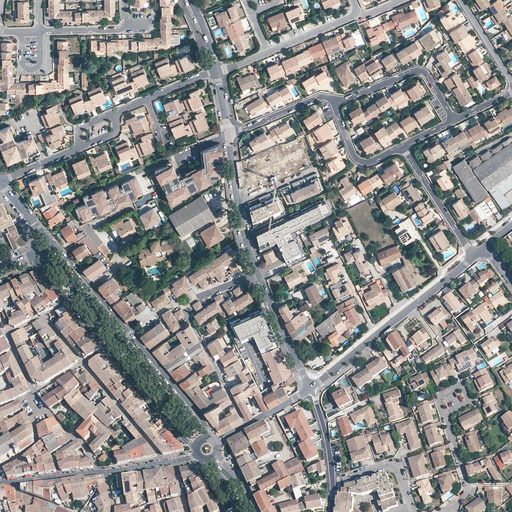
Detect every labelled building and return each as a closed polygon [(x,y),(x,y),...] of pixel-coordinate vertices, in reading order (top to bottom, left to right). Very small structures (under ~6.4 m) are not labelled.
[(24,0),(15,0),(16,2),(13,2),(13,10),(18,9),(28,9),(28,5),(29,5),(29,1),(25,1),(24,0)] [(97,10),(98,20),(102,20),(102,16),(115,16),(115,10),(113,10),(113,6),(115,6),(115,0),(105,1),(105,10),(97,10)] [(161,10),(162,14),(170,14),(170,6),(173,6),(173,2),(170,2),(169,0),(159,0),(160,6),(161,6),(161,10)] [(320,0),(324,8),(330,6),(330,5),(339,1),(338,0),(320,0)] [(440,6),(439,3),(430,8),(426,0),(423,1),(427,11),(440,6)] [(477,0),(476,1),(482,9),(488,5),(490,4),(487,0),(477,0)] [(488,5),(494,14),(503,7),(500,3),(499,4),(496,0),(490,4),(488,5)] [(476,1),(473,3),(479,11),(482,9),(476,1)] [(49,12),(49,17),(62,17),(62,21),(66,21),(66,11),(59,11),(59,2),(49,2),(49,7),(50,7),(50,12),(49,12)] [(288,20),(289,23),(298,19),(303,17),(299,6),(285,12),(288,20)] [(494,14),(490,16),(496,24),(499,22),(502,20),(507,17),(504,13),(506,12),(503,7),(494,14)] [(16,18),(16,22),(25,22),(25,18),(29,18),(29,13),(28,13),(28,9),(18,9),(18,18),(16,18)] [(82,12),(82,21),(89,21),(89,19),(93,19),(93,20),(98,20),(97,10),(89,10),(89,12),(86,12),(82,12)] [(414,10),(410,12),(396,17),(395,15),(392,17),(393,20),(396,26),(397,30),(410,25),(409,24),(414,21),(419,19),(414,10)] [(66,11),(66,21),(71,21),(71,19),(75,19),(75,21),(82,21),(82,12),(78,12),(74,12),(74,11),(66,11)] [(230,23),(225,11),(215,15),(221,27),(225,25),(230,23)] [(268,19),(271,27),(278,24),(279,28),(285,25),(284,22),(288,20),(285,12),(285,11),(268,19)] [(449,24),(452,28),(459,24),(456,20),(455,20),(453,17),(455,16),(452,11),(445,15),(444,13),(439,16),(446,26),(449,24)] [(160,21),(160,30),(170,30),(170,25),(170,21),(170,14),(162,14),(162,18),(162,21),(160,21)] [(502,20),(508,28),(511,25),(511,18),(510,15),(507,17),(502,20)] [(230,23),(225,25),(231,39),(244,34),(240,24),(242,23),(240,19),(231,23),(230,23)] [(396,26),(393,20),(387,22),(390,29),(396,26)] [(448,31),(454,40),(464,34),(462,32),(466,30),(461,22),(459,24),(452,28),(448,31)] [(366,30),(372,43),(386,37),(381,25),(378,27),(379,28),(373,31),(372,29),(372,28),(366,30)] [(415,41),(420,50),(425,47),(429,45),(430,47),(441,40),(434,29),(415,41)] [(154,39),(154,49),(158,49),(158,48),(166,47),(166,45),(171,44),(171,39),(171,34),(170,30),(160,30),(161,39),(154,39)] [(244,34),(231,39),(233,44),(235,43),(239,51),(249,47),(245,38),(249,37),(247,32),(246,33),(244,34)] [(344,32),(336,36),(336,37),(341,49),(346,46),(346,47),(355,44),(351,35),(346,37),(345,36),(344,32)] [(462,48),(465,53),(475,46),(473,42),(474,41),(468,32),(467,32),(464,34),(454,40),(460,49),(462,48)] [(327,53),(327,55),(341,49),(336,37),(332,39),(331,38),(322,42),(327,53)] [(123,42),(123,50),(138,49),(138,41),(134,41),(131,41),(131,39),(123,40),(123,42)] [(138,41),(138,49),(154,49),(154,39),(146,39),(146,41),(142,41),(138,41)] [(91,40),(91,50),(95,50),(95,54),(105,54),(105,50),(107,50),(107,41),(103,42),(99,42),(99,40),(91,40)] [(111,41),(107,41),(107,50),(114,50),(123,50),(123,42),(119,42),(119,40),(114,40),(114,41),(111,41)] [(59,53),(59,57),(68,57),(68,49),(66,49),(66,46),(67,45),(67,41),(57,41),(57,49),(59,49),(59,53)] [(411,57),(411,58),(421,52),(420,50),(415,41),(405,47),(411,57)] [(1,43),(2,58),(10,58),(10,54),(10,51),(12,51),(12,42),(1,43)] [(309,50),(312,59),(327,53),(322,42),(319,44),(319,45),(315,47),(314,46),(308,48),(309,50)] [(465,53),(471,62),(480,56),(481,56),(479,52),(480,51),(476,45),(475,46),(465,53)] [(391,56),(395,62),(399,59),(402,63),(411,57),(405,47),(391,56)] [(434,63),(441,74),(442,73),(449,68),(451,68),(446,61),(450,58),(444,49),(436,54),(439,60),(434,63)] [(296,58),(299,66),(313,60),(312,59),(309,50),(295,56),(296,58)] [(376,63),(380,68),(385,65),(387,69),(396,64),(395,62),(391,56),(390,54),(376,63)] [(173,64),(177,73),(180,72),(191,68),(188,60),(189,59),(187,55),(175,60),(176,62),(173,64)] [(472,67),(478,77),(479,76),(488,70),(483,61),(480,56),(471,62),(474,66),(472,67)] [(58,64),(58,72),(68,72),(68,68),(68,64),(68,57),(59,57),(59,61),(59,64),(58,64)] [(373,57),(363,63),(365,66),(375,60),(373,57)] [(12,74),(12,66),(11,66),(10,62),(10,58),(2,58),(2,66),(3,66),(3,69),(2,69),(0,69),(0,70),(0,73),(0,72),(0,74),(2,74),(12,74)] [(155,63),(159,74),(167,71),(168,72),(172,71),(172,72),(174,75),(177,74),(177,73),(173,64),(170,65),(167,58),(155,63)] [(286,72),(286,74),(300,68),(299,66),(296,58),(287,62),(285,59),(281,61),(282,64),(286,72)] [(371,75),(372,76),(381,70),(380,68),(376,63),(375,60),(365,66),(371,75)] [(267,67),(271,78),(286,72),(282,64),(278,66),(277,63),(267,67)] [(334,70),(346,87),(355,81),(346,67),(344,63),(334,70)] [(354,69),(360,79),(367,75),(368,76),(371,75),(365,66),(363,63),(354,69)] [(302,82),(307,90),(319,83),(320,85),(329,79),(324,71),(328,68),(325,64),(320,67),(322,71),(315,76),(314,74),(302,82)] [(130,82),(134,92),(138,90),(137,87),(136,86),(141,84),(141,82),(147,79),(143,68),(131,73),(134,80),(130,82)] [(447,81),(450,87),(452,86),(461,80),(455,71),(452,73),(449,68),(442,73),(445,77),(443,79),(445,82),(447,81)] [(488,70),(479,76),(481,80),(486,76),(491,73),(488,70)] [(51,82),(51,92),(65,92),(64,88),(69,88),(68,82),(70,82),(70,78),(68,78),(68,72),(58,72),(58,82),(51,82)] [(499,81),(494,73),(492,75),(487,78),(485,79),(489,87),(499,81)] [(0,84),(2,84),(3,89),(7,89),(16,89),(16,93),(16,98),(20,98),(19,83),(14,83),(13,83),(12,74),(2,74),(2,79),(0,79),(0,84)] [(236,78),(242,90),(256,85),(256,87),(260,85),(255,74),(251,75),(251,74),(248,75),(248,76),(242,79),(240,76),(236,78)] [(112,81),(118,96),(130,91),(131,93),(134,92),(130,82),(127,83),(124,76),(112,81)] [(473,88),(475,87),(473,82),(470,77),(467,79),(473,88)] [(141,84),(136,86),(137,87),(149,83),(147,79),(141,82),(141,84)] [(401,90),(406,98),(410,96),(411,97),(422,91),(418,85),(420,84),(416,79),(409,84),(410,85),(411,86),(406,89),(405,88),(401,90)] [(459,96),(463,103),(471,98),(464,87),(465,87),(461,80),(452,86),(456,93),(455,93),(457,97),(459,96)] [(20,98),(20,103),(24,103),(24,93),(36,92),(35,84),(31,84),(28,84),(28,82),(19,83),(20,98)] [(35,84),(36,92),(51,92),(51,82),(43,82),(43,84),(39,84),(35,84)] [(269,102),(271,105),(280,100),(278,97),(281,96),(282,98),(283,99),(291,93),(287,86),(278,92),(277,90),(265,97),(269,102)] [(95,108),(94,106),(93,104),(98,102),(98,101),(104,98),(100,87),(88,92),(91,99),(87,100),(92,110),(95,108)] [(390,103),(392,106),(396,103),(397,105),(407,99),(406,98),(401,90),(399,87),(390,93),(390,94),(386,97),(390,103)] [(183,100),(188,112),(200,107),(197,99),(198,99),(196,95),(198,94),(201,93),(199,89),(189,93),(191,97),(183,100)] [(246,106),(250,113),(257,109),(258,111),(265,106),(264,105),(269,102),(265,97),(262,91),(257,93),(260,98),(246,106)] [(380,108),(380,109),(390,103),(386,97),(384,93),(374,99),(375,100),(380,108)] [(69,100),(74,111),(81,108),(82,109),(86,107),(86,109),(88,112),(92,110),(87,100),(84,102),(81,95),(69,100)] [(166,116),(168,120),(178,116),(176,113),(183,110),(178,98),(163,104),(168,115),(166,116)] [(366,107),(370,114),(380,108),(375,100),(365,106),(366,107)] [(351,115),(354,120),(364,114),(366,117),(370,114),(366,107),(362,110),(358,104),(348,111),(350,116),(351,115)] [(419,121),(419,122),(432,114),(426,104),(413,112),(414,114),(416,117),(419,121)] [(41,115),(46,127),(57,122),(54,115),(55,115),(53,110),(55,110),(58,109),(56,105),(46,109),(48,112),(41,115)] [(494,118),(498,124),(502,121),(504,125),(511,119),(511,107),(507,110),(499,116),(498,115),(494,117),(494,118)] [(189,121),(194,133),(205,128),(202,121),(203,121),(202,116),(203,116),(206,114),(205,111),(195,115),(196,118),(189,121)] [(302,120),(308,128),(322,120),(316,111),(302,120)] [(404,128),(406,131),(411,127),(410,126),(414,123),(415,124),(419,121),(416,117),(414,114),(410,116),(408,114),(399,120),(400,122),(404,128)] [(134,131),(135,134),(149,128),(144,117),(137,119),(135,116),(125,120),(127,124),(130,123),(132,127),(135,126),(137,130),(134,131)] [(485,124),(480,126),(485,134),(486,135),(490,133),(500,127),(498,124),(494,118),(494,117),(489,120),(490,121),(489,122),(488,121),(484,123),(485,124)] [(169,124),(175,138),(187,133),(188,136),(192,134),(188,124),(184,126),(181,119),(169,124)] [(390,136),(391,137),(397,133),(404,128),(400,122),(397,124),(395,121),(384,127),(390,136)] [(274,140),(279,137),(280,138),(287,134),(288,135),(292,132),(287,123),(284,124),(278,128),(278,126),(269,132),(270,133),(274,140)] [(470,143),(473,148),(477,146),(474,141),(485,134),(480,126),(478,123),(468,130),(468,131),(464,134),(470,143)] [(312,132),(320,146),(330,140),(327,136),(331,134),(325,124),(312,132)] [(46,136),(51,148),(65,142),(60,130),(63,129),(61,125),(51,129),(53,133),(46,136)] [(374,131),(381,144),(386,141),(385,139),(390,136),(384,127),(383,125),(378,128),(374,131)] [(1,149),(4,156),(16,160),(28,155),(38,150),(31,134),(28,135),(29,138),(25,139),(18,142),(15,140),(12,134),(10,130),(12,129),(11,126),(0,130),(0,142),(1,142),(4,148),(1,149)] [(458,145),(460,149),(470,143),(464,134),(462,131),(453,137),(458,145)] [(249,142),(254,150),(261,145),(262,146),(269,141),(270,142),(274,140),(270,133),(266,136),(264,132),(249,142)] [(135,144),(140,156),(152,151),(149,144),(151,143),(149,139),(150,138),(153,137),(151,133),(141,138),(142,141),(135,144)] [(359,140),(365,149),(371,145),(372,147),(376,144),(369,134),(359,140)] [(447,151),(448,152),(458,145),(453,137),(452,136),(442,143),(447,151)] [(320,152),(324,158),(328,156),(336,151),(338,150),(334,144),(335,144),(332,139),(330,140),(320,146),(319,147),(322,151),(320,152)] [(116,147),(122,160),(133,156),(134,158),(138,157),(134,147),(130,148),(127,142),(116,147)] [(162,166),(154,170),(158,177),(159,177),(166,188),(164,189),(166,193),(165,193),(168,198),(194,183),(198,189),(206,184),(206,183),(224,174),(220,143),(202,150),(202,152),(200,153),(201,164),(178,177),(171,165),(168,167),(167,164),(162,167),(162,166)] [(423,151),(430,162),(443,154),(442,153),(447,151),(442,143),(438,145),(437,144),(429,149),(428,148),(423,151)] [(458,145),(448,152),(451,156),(461,150),(460,149),(458,145)] [(329,168),(332,173),(337,170),(336,169),(340,166),(341,168),(345,165),(342,160),(340,161),(337,156),(339,155),(336,151),(328,156),(331,160),(326,163),(328,168),(329,168)] [(92,154),(89,156),(94,168),(97,167),(100,172),(111,167),(105,153),(102,154),(103,157),(99,159),(98,156),(94,157),(92,154)] [(274,153),(258,159),(263,174),(280,168),(274,153)] [(84,158),(72,163),(74,167),(81,164),(80,162),(85,159),(84,158)] [(74,167),(78,177),(90,172),(85,159),(80,162),(81,164),(74,167)] [(453,167),(477,203),(488,195),(463,159),(453,167)] [(448,160),(444,162),(448,168),(449,170),(453,167),(448,160)] [(434,175),(443,189),(451,183),(443,170),(448,168),(444,162),(439,164),(442,170),(439,171),(434,175)] [(385,180),(385,181),(389,179),(390,180),(402,173),(395,163),(384,170),(385,172),(381,175),(385,180)] [(369,179),(374,187),(377,185),(381,182),(385,180),(381,175),(379,172),(369,179)] [(511,172),(488,189),(503,209),(509,204),(503,195),(511,187),(511,172)] [(69,185),(64,174),(57,177),(56,175),(55,173),(51,175),(50,173),(46,174),(50,184),(54,183),(57,189),(69,185)] [(289,185),(279,189),(283,198),(287,196),(289,195),(292,201),(296,200),(297,202),(305,198),(305,196),(311,194),(312,195),(319,192),(318,191),(323,189),(317,173),(306,178),(308,183),(306,184),(304,178),(292,184),(295,190),(292,191),(289,185)] [(43,176),(29,182),(34,194),(41,191),(47,204),(57,200),(54,193),(51,195),(43,176)] [(354,188),(350,183),(351,183),(346,176),(340,180),(340,183),(343,184),(345,187),(339,191),(344,199),(352,194),(356,192),(358,195),(362,192),(358,186),(354,188)] [(136,178),(135,177),(117,184),(119,188),(123,187),(121,184),(136,178)] [(142,193),(136,178),(121,184),(123,187),(119,188),(117,184),(103,190),(102,188),(83,196),(86,203),(75,208),(78,214),(80,215),(81,214),(84,220),(111,208),(112,210),(117,208),(116,207),(130,201),(131,201),(130,200),(137,197),(136,195),(142,193)] [(362,192),(363,194),(374,187),(369,179),(368,178),(358,185),(358,186),(362,192)] [(402,190),(410,203),(419,197),(415,191),(411,184),(409,185),(407,182),(401,186),(404,189),(402,190)] [(465,195),(461,188),(455,192),(459,199),(461,198),(465,195)] [(378,201),(382,211),(383,211),(384,210),(387,208),(388,210),(401,202),(394,191),(379,201),(378,201)] [(202,194),(167,213),(180,236),(215,217),(202,194)] [(269,194),(259,198),(261,202),(249,208),(252,223),(267,216),(269,220),(273,218),(271,214),(283,208),(277,196),(271,198),(269,194)] [(455,207),(461,217),(468,212),(474,220),(479,217),(473,208),(469,210),(461,198),(459,199),(452,203),(455,207)] [(47,220),(51,226),(64,217),(60,211),(58,212),(54,206),(61,203),(58,200),(57,200),(47,204),(40,207),(43,212),(48,219),(47,220)] [(320,200),(254,232),(259,250),(274,244),(276,248),(279,246),(287,264),(303,256),(290,230),(330,211),(324,200),(320,202),(320,200)] [(414,206),(425,224),(433,218),(429,211),(427,212),(421,202),(414,206)] [(455,207),(452,209),(458,219),(461,217),(455,207)] [(160,220),(153,208),(140,215),(147,228),(160,220)] [(0,228),(0,229),(2,228),(12,223),(12,222),(8,214),(7,214),(6,215),(7,218),(3,220),(3,221),(4,223),(0,224),(0,228)] [(104,255),(105,256),(111,253),(84,220),(80,215),(78,214),(73,218),(87,234),(100,250),(104,255)] [(332,226),(335,232),(339,230),(338,228),(341,226),(344,232),(349,230),(347,225),(348,224),(345,219),(342,221),(340,217),(334,220),(336,224),(332,226)] [(87,234),(73,218),(68,221),(66,222),(68,224),(60,229),(68,241),(71,239),(73,241),(75,239),(78,237),(79,239),(87,234)] [(116,229),(122,238),(127,235),(136,230),(130,220),(124,223),(122,220),(115,224),(115,223),(110,225),(113,231),(116,229)] [(198,230),(206,245),(223,237),(215,221),(198,230)] [(17,235),(17,234),(13,225),(6,228),(7,232),(5,233),(12,249),(16,247),(16,246),(17,245),(17,244),(16,244),(15,243),(14,241),(14,239),(15,238),(15,237),(16,236),(17,235)] [(331,236),(326,226),(309,234),(314,245),(331,236)] [(431,236),(440,249),(445,246),(444,244),(448,242),(440,230),(431,236)] [(25,244),(25,243),(26,242),(26,241),(26,239),(26,238),(26,237),(25,236),(24,235),(23,234),(21,234),(20,234),(19,234),(18,234),(17,234),(17,235),(16,236),(15,237),(15,238),(14,239),(14,241),(15,243),(16,244),(17,244),(17,245),(18,245),(20,245),(21,245),(22,245),(23,245),(24,244),(25,244)] [(75,253),(78,258),(80,260),(88,255),(85,252),(89,251),(84,244),(86,243),(95,254),(98,252),(100,250),(87,234),(79,239),(77,241),(80,245),(75,248),(77,251),(75,253)] [(431,236),(429,237),(438,250),(440,249),(431,236)] [(166,249),(167,253),(173,252),(171,243),(160,245),(159,239),(150,241),(151,245),(151,247),(147,248),(146,247),(142,248),(143,252),(141,253),(138,254),(141,265),(148,263),(148,262),(154,260),(154,262),(164,259),(163,255),(161,251),(166,249)] [(377,254),(382,266),(391,263),(390,261),(401,256),(397,245),(377,254)] [(236,257),(231,248),(224,252),(231,262),(235,268),(238,267),(234,260),(232,261),(231,260),(236,257)] [(369,270),(367,265),(368,264),(366,260),(362,262),(360,257),(363,255),(360,248),(352,251),(351,249),(344,253),(348,262),(352,260),(351,256),(354,255),(356,258),(356,259),(355,260),(362,274),(369,270)] [(272,249),(263,253),(267,262),(272,260),(276,258),(272,249)] [(231,262),(224,252),(217,256),(225,267),(223,265),(229,262),(229,263),(227,264),(231,271),(235,268),(231,262)] [(225,267),(217,256),(210,261),(219,274),(219,273),(223,279),(226,277),(222,271),(220,272),(219,271),(225,267)] [(88,275),(93,281),(103,274),(101,271),(107,267),(100,257),(83,269),(88,275)] [(219,274),(210,261),(204,265),(208,273),(209,273),(211,276),(217,272),(218,274),(216,275),(220,281),(223,279),(219,273),(219,274)] [(405,264),(409,273),(414,270),(410,261),(405,264)] [(331,284),(339,280),(335,271),(341,268),(338,262),(325,268),(331,279),(329,280),(331,284)] [(284,276),(289,287),(302,280),(303,282),(308,280),(303,271),(299,273),(297,270),(302,268),(300,263),(291,267),(293,272),(284,276)] [(392,271),(402,290),(414,283),(409,273),(405,264),(392,271)] [(204,276),(208,273),(204,265),(195,271),(201,279),(201,280),(205,286),(208,284),(209,284),(204,276)] [(476,280),(480,286),(493,277),(487,270),(483,273),(483,272),(480,273),(479,271),(473,276),(476,280)] [(201,279),(195,271),(188,275),(186,271),(184,273),(185,274),(187,273),(190,279),(191,279),(193,283),(197,280),(198,281),(201,279)] [(30,275),(43,295),(50,291),(45,285),(35,274),(35,273),(34,273),(30,275)] [(190,279),(187,273),(185,274),(184,273),(181,275),(189,287),(191,286),(188,281),(190,279)] [(24,299),(30,305),(31,303),(39,298),(45,305),(40,308),(43,313),(48,310),(58,305),(59,302),(50,291),(43,295),(30,275),(27,277),(24,278),(16,282),(24,298),(24,299)] [(189,287),(181,275),(178,276),(180,279),(177,281),(184,292),(187,290),(187,288),(189,287)] [(101,291),(105,295),(117,286),(118,286),(113,277),(98,287),(101,291)] [(340,279),(339,280),(331,284),(329,285),(337,300),(353,292),(347,281),(342,283),(340,279)] [(480,286),(476,280),(461,292),(468,300),(471,298),(474,296),(477,293),(475,290),(480,286)] [(184,292),(177,281),(174,283),(175,285),(167,290),(169,292),(173,290),(176,295),(180,292),(181,294),(184,292)] [(19,301),(21,303),(23,302),(21,300),(24,298),(16,282),(14,283),(11,284),(19,301)] [(376,282),(369,285),(371,289),(372,290),(377,288),(377,289),(379,288),(376,282)] [(499,287),(496,283),(488,288),(491,293),(499,287)] [(28,321),(31,319),(32,318),(31,316),(21,303),(19,301),(11,284),(6,286),(11,297),(14,304),(16,306),(21,312),(25,317),(28,321)] [(320,298),(313,284),(305,288),(313,304),(321,299),(320,299),(320,298)] [(454,290),(450,285),(442,291),(447,296),(444,298),(447,302),(449,304),(445,306),(451,313),(461,305),(451,293),(454,290)] [(11,297),(6,286),(0,288),(0,300),(1,302),(11,297)] [(105,295),(110,302),(119,296),(117,293),(120,290),(117,286),(105,295)] [(246,304),(253,299),(248,291),(242,295),(241,294),(243,293),(239,287),(235,289),(239,295),(245,304),(246,304)] [(363,293),(369,306),(381,300),(380,297),(383,296),(379,288),(377,289),(377,288),(372,290),(371,289),(363,293)] [(238,309),(246,304),(245,304),(239,295),(235,289),(232,291),(237,297),(238,296),(239,297),(233,301),(231,298),(230,299),(232,302),(236,308),(237,307),(238,309)] [(117,310),(122,315),(131,309),(136,306),(143,301),(133,290),(126,295),(134,305),(131,307),(122,297),(113,304),(117,310)] [(170,299),(167,294),(169,292),(167,290),(157,296),(163,305),(167,303),(166,301),(170,299)] [(495,308),(500,305),(506,301),(501,292),(490,300),(495,308)] [(230,312),(236,308),(232,302),(230,299),(226,302),(224,300),(221,294),(220,293),(217,295),(221,302),(223,301),(230,312)] [(221,302),(217,295),(214,297),(216,300),(208,305),(213,313),(221,308),(218,304),(221,302)] [(163,305),(157,296),(153,299),(151,296),(145,300),(149,306),(153,303),(156,308),(159,305),(160,307),(163,305)] [(31,316),(32,318),(33,319),(38,315),(36,313),(35,312),(30,305),(24,299),(24,298),(21,300),(23,302),(21,303),(31,316)] [(310,306),(306,300),(298,305),(301,311),(308,307),(310,306)] [(473,312),(479,321),(482,319),(485,322),(492,317),(488,310),(490,308),(492,310),(495,308),(490,300),(473,312)] [(208,305),(202,309),(202,308),(203,307),(199,301),(196,303),(199,309),(200,308),(206,318),(213,313),(208,305)] [(337,310),(346,328),(351,326),(352,327),(361,322),(352,303),(351,303),(347,305),(345,301),(335,306),(337,310)] [(136,306),(140,311),(146,306),(142,302),(136,306)] [(199,309),(196,303),(192,305),(196,311),(199,310),(200,311),(194,315),(199,323),(206,318),(200,308),(199,309)] [(281,313),(286,321),(294,315),(297,314),(293,308),(289,311),(286,304),(279,308),(278,308),(281,313)] [(287,326),(289,332),(309,315),(308,313),(310,312),(308,307),(301,311),(297,314),(294,315),(286,321),(285,322),(287,326)] [(429,317),(436,326),(440,324),(439,322),(446,317),(449,315),(443,307),(429,317)] [(55,312),(62,321),(65,319),(71,326),(77,322),(73,318),(65,309),(64,309),(64,308),(63,308),(62,308),(55,312)] [(125,318),(128,322),(136,315),(131,309),(122,315),(125,318)] [(163,316),(167,322),(182,312),(180,309),(174,313),(175,314),(174,315),(170,309),(162,315),(163,316)] [(264,310),(231,324),(238,339),(252,333),(275,383),(285,377),(288,375),(291,374),(264,310)] [(323,335),(325,338),(327,336),(330,341),(331,340),(334,343),(342,337),(340,333),(346,328),(337,310),(330,316),(334,326),(323,335)] [(25,317),(21,312),(11,316),(12,319),(16,327),(27,321),(28,321),(25,317)] [(182,312),(167,322),(171,329),(179,324),(176,319),(177,318),(178,319),(184,315),(182,312)] [(462,320),(472,332),(476,329),(473,325),(479,321),(473,312),(462,320)] [(289,332),(295,343),(314,328),(309,315),(289,332)] [(316,327),(323,335),(334,326),(330,316),(316,327)] [(221,324),(215,317),(208,321),(206,323),(208,327),(211,331),(215,328),(221,324)] [(446,317),(439,322),(440,324),(444,329),(448,326),(451,324),(446,317)] [(505,322),(499,326),(504,332),(507,329),(506,328),(508,326),(511,323),(511,320),(510,318),(505,322)] [(55,326),(61,334),(71,326),(65,319),(62,321),(59,323),(55,326)] [(32,325),(39,334),(44,331),(50,328),(46,324),(41,320),(40,320),(34,323),(32,325)] [(169,333),(160,321),(140,336),(143,340),(145,338),(148,342),(146,343),(149,347),(169,333)] [(61,334),(66,339),(79,330),(82,328),(79,325),(77,322),(71,326),(61,334)] [(156,355),(163,364),(198,340),(197,337),(193,332),(189,324),(175,334),(181,343),(169,351),(163,343),(152,351),(156,355)] [(211,331),(208,327),(206,328),(211,335),(217,331),(215,328),(211,331)] [(391,363),(394,369),(408,360),(410,362),(414,359),(395,329),(394,327),(385,334),(389,339),(387,341),(395,352),(397,352),(400,350),(404,355),(391,363)] [(47,336),(51,340),(57,336),(53,332),(50,328),(44,331),(39,334),(42,339),(47,336)] [(66,339),(73,348),(76,345),(89,336),(85,332),(82,328),(79,330),(66,339)] [(14,341),(16,346),(24,342),(28,340),(23,329),(13,335),(12,335),(12,336),(12,337),(14,341)] [(410,340),(416,348),(419,346),(426,341),(430,338),(423,329),(418,333),(419,334),(410,340)] [(462,345),(467,342),(459,330),(446,340),(450,346),(458,340),(462,345)] [(80,356),(84,358),(88,356),(100,349),(89,336),(76,345),(73,348),(80,356)] [(0,338),(0,354),(9,349),(3,337),(0,338)] [(482,347),(488,355),(501,346),(495,337),(482,347)] [(207,344),(213,354),(222,349),(216,338),(207,344)] [(166,367),(169,371),(183,361),(186,360),(192,356),(203,349),(198,340),(163,364),(166,367)] [(21,358),(25,367),(34,361),(24,342),(16,346),(21,358)] [(438,358),(446,353),(441,345),(422,358),(426,363),(432,359),(433,361),(437,357),(438,358)] [(225,353),(219,356),(225,366),(227,364),(238,358),(232,348),(225,353)] [(62,353),(72,367),(72,366),(75,364),(77,362),(67,349),(62,353)] [(210,361),(203,349),(192,356),(196,361),(199,359),(203,366),(210,361)] [(222,349),(213,354),(215,358),(219,356),(225,353),(222,349)] [(473,349),(450,361),(452,364),(454,369),(458,367),(461,373),(470,368),(468,363),(471,362),(478,358),(473,349)] [(383,352),(389,361),(392,359),(386,350),(383,352)] [(0,372),(1,375),(5,373),(4,368),(10,365),(13,373),(14,373),(16,380),(18,378),(22,375),(20,371),(19,368),(15,361),(11,353),(5,357),(0,359),(0,372)] [(72,367),(62,353),(55,358),(56,359),(46,365),(51,372),(46,375),(49,381),(54,378),(55,377),(72,367)] [(89,367),(106,387),(121,375),(103,353),(89,363),(89,367)] [(44,366),(39,357),(37,359),(34,361),(25,367),(27,370),(31,380),(44,384),(49,381),(46,375),(51,372),(46,365),(44,366)] [(244,367),(238,358),(227,364),(229,367),(225,370),(227,373),(231,371),(232,374),(237,371),(244,367)] [(373,377),(388,368),(382,358),(378,361),(376,358),(369,363),(371,365),(367,368),(368,370),(373,377)] [(186,360),(183,361),(192,373),(194,371),(186,360)] [(394,369),(397,373),(410,365),(408,360),(394,369)] [(173,375),(179,382),(192,373),(183,361),(169,371),(173,375)] [(213,367),(210,361),(203,366),(198,369),(202,374),(206,371),(213,367)] [(438,385),(443,383),(442,380),(446,378),(446,379),(449,378),(452,376),(453,377),(457,375),(454,369),(452,364),(448,366),(447,364),(443,366),(434,370),(434,369),(430,371),(438,385)] [(237,371),(243,381),(252,376),(251,375),(246,365),(244,367),(237,371)] [(511,365),(500,373),(506,383),(510,381),(511,382),(511,381),(511,365)] [(71,373),(84,387),(92,379),(86,372),(83,368),(82,368),(82,372),(82,377),(80,378),(79,375),(76,371),(71,373)] [(477,379),(474,380),(478,387),(480,386),(483,391),(494,385),(485,368),(474,374),(476,378),(478,376),(479,378),(477,379)] [(373,377),(368,370),(364,372),(362,370),(356,374),(357,377),(353,379),(360,389),(374,379),(373,377)] [(180,384),(183,387),(199,376),(195,371),(194,371),(192,373),(179,382),(180,384)] [(15,390),(7,392),(6,389),(4,394),(0,395),(0,405),(7,402),(25,393),(18,378),(16,380),(14,373),(10,374),(6,376),(9,384),(11,383),(15,390)] [(295,378),(293,373),(291,374),(288,375),(290,377),(286,379),(288,382),(295,378)] [(42,400),(49,409),(64,399),(70,396),(74,390),(79,385),(79,384),(70,374),(42,392),(38,394),(41,400),(42,400)] [(18,378),(25,393),(30,391),(26,382),(22,375),(18,378)] [(107,388),(110,392),(116,387),(119,384),(125,380),(121,375),(106,387),(107,388)] [(186,391),(191,396),(201,388),(197,384),(201,381),(200,379),(203,377),(201,375),(199,376),(183,387),(186,391)] [(290,377),(288,375),(285,377),(275,383),(271,385),(274,390),(282,385),(288,382),(286,379),(290,377)] [(432,383),(428,375),(423,377),(422,375),(411,381),(416,390),(421,387),(422,390),(424,388),(423,386),(427,384),(427,385),(432,383)] [(230,388),(233,394),(255,382),(252,376),(243,381),(230,388)] [(89,387),(93,391),(98,386),(97,385),(93,381),(92,379),(84,387),(85,388),(86,389),(89,387)] [(233,394),(247,419),(252,416),(250,412),(246,405),(243,397),(245,396),(244,394),(250,391),(251,393),(253,392),(263,410),(268,407),(262,396),(260,391),(255,382),(233,394)] [(6,389),(7,392),(15,390),(11,383),(9,384),(4,386),(6,389)] [(111,393),(114,396),(123,388),(123,389),(128,385),(127,383),(122,387),(119,384),(116,387),(110,392),(111,393)] [(115,398),(118,401),(119,400),(126,394),(132,389),(128,385),(123,389),(123,388),(114,396),(115,398)] [(288,396),(282,385),(274,390),(280,400),(288,396)] [(90,400),(90,401),(96,395),(95,395),(101,390),(100,388),(98,386),(93,391),(90,394),(88,392),(86,395),(85,396),(90,400)] [(198,405),(203,411),(218,402),(229,397),(224,389),(222,387),(207,396),(201,388),(191,396),(198,405)] [(119,402),(122,406),(123,405),(136,394),(137,393),(133,389),(132,389),(126,394),(119,400),(118,401),(119,402)] [(334,395),(340,408),(354,400),(351,394),(349,396),(347,393),(345,389),(334,395)] [(64,399),(72,409),(73,407),(74,408),(83,398),(79,395),(74,390),(70,396),(64,399)] [(262,396),(268,407),(280,400),(274,390),(262,396)] [(389,418),(390,423),(405,418),(403,413),(401,414),(397,403),(399,403),(398,398),(401,397),(399,390),(384,395),(386,400),(385,401),(386,405),(387,405),(391,418),(389,418)] [(489,396),(487,393),(480,396),(482,400),(483,399),(485,404),(487,406),(485,407),(489,415),(497,410),(494,404),(493,401),(494,400),(492,395),(489,396)] [(124,408),(127,412),(142,400),(136,394),(123,405),(122,406),(124,408)] [(106,408),(111,413),(117,408),(114,405),(108,397),(102,403),(106,408)] [(218,402),(221,408),(231,402),(229,397),(218,402)] [(80,435),(84,440),(91,433),(91,432),(99,423),(92,417),(93,415),(97,411),(96,409),(88,402),(83,398),(74,408),(73,407),(72,409),(86,422),(77,433),(80,435)] [(128,414),(131,416),(146,405),(142,400),(127,412),(128,414)] [(418,408),(423,423),(433,420),(430,411),(428,405),(429,404),(428,400),(420,403),(416,404),(418,408)] [(0,426),(4,424),(3,422),(2,419),(15,413),(23,409),(19,402),(0,409),(0,426)] [(208,417),(213,424),(217,421),(218,421),(216,418),(218,418),(216,413),(222,409),(221,408),(218,402),(203,411),(208,417)] [(102,403),(96,409),(97,411),(93,415),(100,421),(101,422),(111,413),(106,408),(102,403)] [(132,418),(135,421),(145,413),(148,411),(150,410),(150,409),(146,405),(131,416),(132,418)] [(226,416),(232,427),(237,424),(242,421),(234,406),(229,408),(231,410),(232,412),(226,416)] [(370,406),(352,416),(355,421),(364,416),(366,419),(369,426),(378,422),(370,406)] [(111,413),(101,422),(105,425),(107,428),(110,425),(116,420),(123,416),(120,412),(117,408),(111,413)] [(484,418),(479,408),(475,410),(480,420),(484,418)] [(154,415),(151,411),(150,410),(148,411),(145,413),(135,421),(136,423),(140,427),(146,422),(149,419),(152,417),(154,415)] [(464,427),(472,423),(473,425),(481,421),(480,420),(475,410),(465,415),(466,416),(464,417),(463,416),(459,418),(464,427)] [(293,416),(299,427),(306,423),(301,412),(293,416)] [(502,419),(511,433),(511,413),(511,412),(502,419)] [(0,433),(1,435),(2,439),(3,438),(6,436),(8,434),(10,432),(16,429),(19,427),(16,421),(26,415),(25,413),(18,417),(17,417),(12,421),(13,425),(8,427),(2,432),(0,433)] [(57,417),(62,423),(65,419),(65,418),(60,413),(57,417)] [(19,427),(20,427),(21,426),(24,430),(25,429),(26,429),(27,429),(28,429),(29,429),(30,430),(31,430),(31,431),(32,431),(32,432),(33,432),(33,433),(33,431),(32,427),(32,426),(31,425),(26,415),(16,421),(19,427)] [(222,418),(229,429),(230,428),(232,427),(226,416),(222,418)] [(299,427),(293,416),(285,420),(291,431),(295,429),(299,427)] [(339,419),(344,436),(353,433),(348,416),(339,419)] [(364,416),(355,421),(356,424),(366,419),(364,416)] [(0,433),(2,432),(8,427),(13,425),(12,421),(10,418),(3,422),(4,424),(0,426),(0,433)] [(217,421),(224,432),(226,430),(229,429),(222,418),(218,421),(217,421)] [(45,423),(49,431),(51,430),(58,426),(53,419),(47,422),(45,423)] [(142,429),(145,433),(152,428),(154,426),(156,425),(160,422),(157,419),(152,423),(152,424),(150,425),(146,422),(140,427),(142,429)] [(263,442),(262,440),(272,434),(273,433),(273,432),(272,431),(267,422),(266,421),(266,420),(244,432),(251,448),(263,442)] [(421,447),(412,420),(396,425),(399,435),(406,433),(407,432),(409,436),(407,436),(411,448),(413,447),(413,450),(421,447)] [(218,431),(220,434),(224,432),(217,421),(213,424),(218,431)] [(38,431),(39,436),(49,431),(45,423),(37,426),(38,431)] [(93,452),(94,454),(111,436),(111,435),(103,427),(99,423),(91,432),(91,433),(95,437),(88,445),(93,452)] [(299,427),(295,429),(299,436),(310,431),(306,423),(299,427)] [(437,427),(435,423),(427,426),(428,429),(425,430),(430,445),(440,442),(438,435),(436,427),(437,427)] [(125,427),(136,441),(141,438),(137,433),(130,424),(125,427)] [(115,439),(120,435),(110,425),(107,428),(105,425),(103,427),(111,435),(111,436),(114,440),(115,439)] [(156,425),(154,426),(152,428),(145,433),(146,435),(149,438),(156,432),(158,431),(160,430),(156,425)] [(33,436),(33,433),(33,432),(32,432),(32,431),(31,431),(31,430),(30,430),(29,429),(28,429),(27,429),(26,429),(25,429),(24,430),(21,426),(20,427),(9,434),(10,437),(5,440),(2,442),(0,440),(0,439),(0,441),(0,443),(0,442),(0,463),(2,463),(1,461),(9,457),(10,458),(11,458),(10,456),(15,453),(16,455),(20,452),(20,453),(33,444),(32,444),(33,443),(34,442),(34,441),(33,440),(32,440),(31,441),(30,440),(31,440),(32,439),(32,438),(33,438),(33,437),(33,436)] [(54,436),(58,442),(62,439),(65,444),(70,441),(58,426),(51,430),(54,436)] [(151,440),(153,443),(160,438),(162,437),(169,432),(164,427),(160,430),(158,431),(156,432),(149,438),(151,440)] [(39,474),(39,475),(43,474),(45,473),(44,464),(43,464),(42,458),(50,454),(50,455),(61,447),(58,442),(54,436),(51,430),(49,431),(39,436),(40,442),(32,450),(38,460),(35,461),(37,468),(39,474)] [(314,439),(310,431),(299,436),(303,444),(309,441),(314,439)] [(475,434),(474,431),(466,433),(467,437),(466,437),(468,446),(470,445),(473,452),(481,449),(476,434),(475,434)] [(153,443),(163,455),(167,454),(173,453),(169,447),(168,448),(166,445),(167,444),(165,440),(172,435),(169,432),(162,437),(160,438),(153,443)] [(251,448),(244,432),(231,440),(227,442),(240,470),(254,463),(258,461),(251,448)] [(371,433),(367,434),(370,442),(373,441),(378,454),(391,450),(391,452),(396,450),(390,435),(387,436),(386,433),(381,435),(381,434),(372,437),(371,433)] [(367,434),(347,441),(349,445),(353,444),(355,449),(350,450),(355,463),(371,458),(367,446),(366,446),(365,444),(366,443),(370,442),(367,434)] [(169,447),(173,453),(183,451),(183,450),(184,450),(184,449),(180,446),(172,435),(165,440),(167,444),(166,445),(168,448),(169,447)] [(124,452),(132,461),(143,459),(155,456),(156,456),(156,455),(141,438),(136,441),(122,450),(124,452)] [(62,471),(63,471),(70,471),(70,465),(79,464),(79,463),(81,462),(80,460),(80,459),(78,459),(75,452),(81,448),(78,442),(77,442),(77,441),(76,442),(57,454),(56,457),(60,469),(60,470),(60,471),(61,471),(62,471)] [(313,449),(309,441),(303,444),(299,446),(303,454),(313,449)] [(251,448),(258,461),(269,455),(263,442),(251,448)] [(444,450),(443,446),(434,449),(435,452),(431,454),(436,468),(445,465),(442,455),(440,451),(444,450)] [(313,449),(303,454),(306,462),(317,456),(313,449)] [(32,468),(34,475),(36,474),(39,474),(37,468),(35,461),(38,460),(32,450),(24,457),(28,463),(30,468),(32,467),(32,468)] [(506,467),(505,465),(509,463),(509,461),(511,460),(511,450),(501,455),(494,459),(500,469),(506,467)] [(115,460),(116,464),(124,463),(132,461),(124,452),(114,454),(116,460),(115,460)] [(44,464),(45,473),(48,473),(50,473),(48,463),(46,463),(45,460),(52,458),(50,455),(50,454),(42,458),(43,464),(44,464)] [(430,473),(424,454),(411,458),(412,459),(411,460),(410,461),(411,464),(412,463),(417,478),(430,473)] [(99,460),(101,463),(108,460),(105,455),(103,456),(99,460)] [(5,474),(6,476),(15,474),(17,477),(19,476),(25,476),(23,471),(30,468),(28,463),(24,457),(20,461),(18,462),(3,469),(5,474)] [(79,464),(80,469),(83,469),(92,468),(93,467),(93,466),(87,457),(80,460),(81,462),(79,463),(79,464)] [(282,462),(290,479),(301,473),(304,472),(298,458),(288,463),(285,457),(280,459),(282,462)] [(477,463),(467,467),(470,476),(476,474),(475,472),(483,469),(488,468),(492,473),(495,478),(501,478),(493,466),(491,466),(489,459),(485,461),(483,457),(476,460),(477,463)] [(48,463),(50,473),(52,472),(55,472),(55,471),(52,458),(45,460),(46,463),(48,463)] [(258,484),(262,493),(264,492),(277,485),(289,479),(290,479),(282,462),(272,467),(276,475),(258,484)] [(309,478),(310,478),(318,475),(319,476),(326,474),(325,471),(325,462),(307,470),(309,475),(309,478)] [(246,482),(247,484),(255,480),(261,478),(254,463),(240,470),(246,482)] [(23,471),(25,476),(29,475),(34,475),(32,468),(32,467),(30,468),(23,471)] [(200,478),(194,467),(187,468),(195,481),(200,478)] [(192,485),(196,484),(195,481),(187,468),(183,468),(179,469),(183,482),(185,488),(192,485)] [(492,473),(488,468),(483,469),(487,476),(492,473)] [(163,480),(164,489),(169,488),(177,487),(174,469),(169,470),(165,470),(166,480),(163,480)] [(153,472),(155,482),(163,480),(166,480),(165,470),(159,471),(153,472)] [(309,475),(307,470),(304,472),(301,473),(290,479),(289,479),(292,486),(293,490),(305,486),(303,481),(303,480),(309,478),(309,475)] [(454,481),(451,471),(439,475),(440,478),(441,482),(445,494),(447,494),(454,488),(452,484),(452,483),(454,481)] [(139,505),(139,509),(140,509),(145,506),(142,497),(143,496),(142,493),(146,491),(145,484),(155,482),(153,472),(143,473),(144,482),(143,482),(144,487),(138,488),(138,490),(139,505)] [(126,497),(128,507),(130,506),(135,506),(139,505),(138,490),(133,490),(132,487),(138,486),(137,474),(128,475),(116,477),(118,489),(123,488),(124,497),(126,497)] [(336,509),(335,511),(351,511),(353,495),(363,496),(378,492),(381,502),(378,503),(380,508),(381,507),(383,511),(386,511),(388,511),(388,510),(399,506),(397,502),(396,502),(395,499),(396,499),(394,491),(393,492),(389,482),(391,482),(389,478),(388,478),(387,474),(383,475),(383,474),(378,476),(380,481),(376,482),(375,478),(371,480),(371,479),(363,481),(363,482),(359,483),(360,486),(357,487),(356,484),(346,486),(346,490),(343,490),(343,494),(338,494),(337,502),(339,502),(339,505),(337,505),(336,509)] [(95,492),(98,491),(99,487),(105,485),(103,477),(93,478),(84,479),(85,485),(88,491),(94,489),(95,492)] [(73,497),(74,500),(85,499),(86,498),(89,495),(88,491),(85,485),(84,479),(84,478),(75,479),(70,480),(73,495),(73,497)] [(200,478),(195,481),(196,484),(192,485),(194,495),(201,492),(207,490),(202,482),(200,478)] [(429,482),(428,478),(416,482),(418,486),(420,485),(421,485),(422,488),(421,489),(419,489),(421,496),(422,495),(425,502),(432,500),(430,496),(429,496),(427,492),(430,491),(433,490),(430,482),(429,482)] [(277,485),(281,492),(292,486),(289,479),(277,485)] [(64,489),(68,496),(73,495),(70,480),(66,481),(62,481),(62,482),(64,486),(64,487),(64,489)] [(162,497),(166,496),(164,489),(163,480),(155,482),(156,490),(160,490),(162,497)] [(247,484),(249,489),(257,485),(255,480),(247,484)] [(57,489),(58,492),(64,489),(64,487),(64,486),(62,482),(58,482),(54,483),(55,484),(57,489)] [(146,491),(148,502),(149,502),(156,501),(155,495),(152,495),(151,492),(149,492),(149,491),(155,490),(156,490),(155,482),(145,484),(146,491)] [(43,499),(50,502),(50,497),(59,495),(58,492),(57,489),(55,484),(54,483),(47,483),(43,484),(43,489),(43,499)] [(34,496),(43,499),(43,489),(43,484),(37,484),(34,485),(34,489),(34,496)] [(262,493),(258,484),(257,485),(249,489),(253,497),(262,493)] [(98,491),(101,497),(108,494),(107,491),(105,485),(99,487),(98,491)] [(194,495),(192,485),(185,488),(188,497),(194,495)] [(293,490),(295,499),(308,495),(305,486),(293,490)] [(4,511),(10,511),(8,505),(4,487),(3,487),(0,488),(0,510),(0,511),(4,511)] [(4,487),(8,505),(15,504),(15,495),(15,491),(12,490),(4,487)] [(166,496),(166,498),(177,495),(178,492),(177,492),(177,487),(169,488),(164,489),(166,496)] [(488,491),(488,496),(489,496),(489,498),(489,503),(499,503),(499,500),(502,500),(502,490),(493,490),(493,487),(485,487),(485,491),(488,491)] [(61,499),(62,502),(69,499),(69,498),(68,496),(64,489),(58,492),(59,495),(60,497),(61,499)] [(189,505),(191,511),(198,509),(202,507),(203,507),(204,507),(206,506),(214,503),(210,495),(207,490),(201,492),(194,495),(188,497),(189,505)] [(263,511),(272,508),(264,492),(262,493),(253,497),(255,502),(260,511),(263,511)] [(97,508),(99,511),(104,509),(110,506),(109,501),(109,500),(108,494),(101,497),(92,501),(97,508)] [(10,511),(21,511),(20,511),(20,507),(21,507),(21,495),(18,495),(15,495),(15,504),(8,505),(10,511)] [(21,507),(21,509),(26,509),(26,508),(33,508),(35,500),(25,497),(21,495),(21,507)] [(54,503),(60,506),(63,503),(62,502),(61,499),(60,497),(59,495),(50,497),(50,502),(54,503)] [(297,504),(300,511),(321,507),(319,496),(305,499),(305,503),(297,504)] [(480,511),(488,507),(480,497),(473,502),(474,504),(472,505),(471,503),(466,507),(469,511),(480,511)] [(26,509),(25,511),(36,511),(40,502),(37,501),(35,500),(33,508),(26,508),(26,509)] [(164,506),(165,511),(180,511),(183,511),(181,504),(180,500),(165,503),(164,506)] [(36,511),(40,511),(45,504),(41,503),(40,502),(36,511)] [(279,506),(280,511),(299,511),(300,511),(297,504),(296,502),(279,506)] [(206,506),(209,511),(218,511),(219,511),(214,503),(206,506)]
